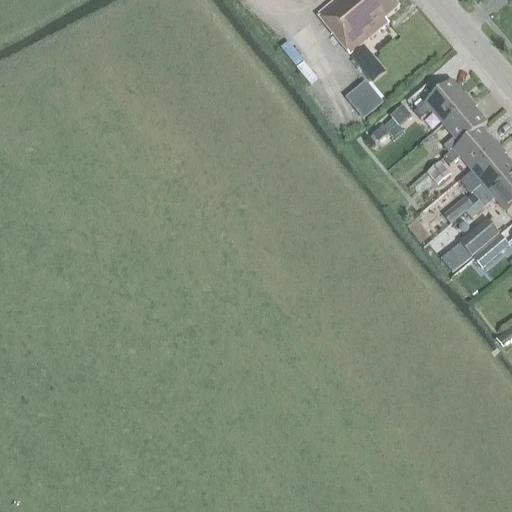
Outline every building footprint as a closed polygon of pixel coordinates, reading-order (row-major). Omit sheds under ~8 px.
[(399,10),(390,0),(337,0),(316,18),(348,57),(387,25),(385,21),(399,10)] [(361,72),(372,85),(384,75),(374,62),(361,72)] [(430,113),(442,127),(468,104),(451,83),(413,115),(420,122),(430,113)] [(351,105),(363,121),(381,106),(368,90),(351,105)] [(468,104),(442,127),(453,140),(442,149),(448,156),(449,157),(480,130),(480,131),(486,126),(468,104)] [(410,118),(402,109),(390,119),(398,128),(410,118)] [(459,160),(471,174),(497,151),(480,131),(480,130),(449,157),(448,156),(442,162),(449,169),(459,160)] [(471,196),(478,204),(511,175),(511,168),(497,151),(471,174),(482,187),(471,196)] [(445,158),(440,152),(431,160),(436,166),(445,158)] [(446,174),(439,166),(427,176),(434,184),(446,174)] [(511,175),(478,204),(484,211),(494,202),(506,216),(511,210),(511,175)] [(458,218),(470,208),(464,201),(452,211),(458,218)] [(471,222),(484,211),(478,204),(465,215),(471,222)] [(459,246),(471,260),(499,237),(487,223),(459,246)] [(482,272),(509,248),(500,237),(472,261),(482,272)]
